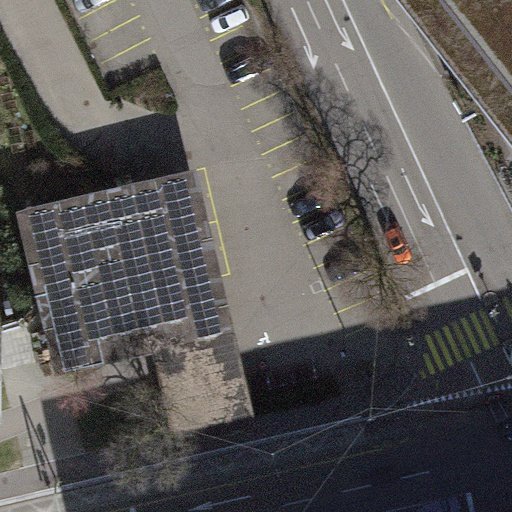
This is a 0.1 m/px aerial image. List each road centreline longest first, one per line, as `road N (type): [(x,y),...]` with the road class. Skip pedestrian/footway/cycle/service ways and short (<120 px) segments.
road 1 (tertiary): [(511,405),(487,327),(332,0)]
road 2 (primary): [(351,511),(511,471)]
